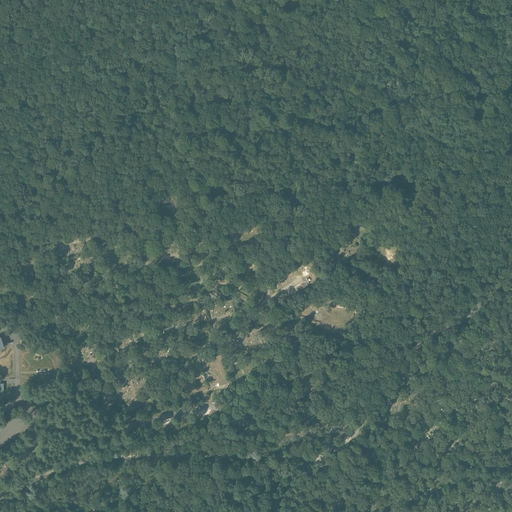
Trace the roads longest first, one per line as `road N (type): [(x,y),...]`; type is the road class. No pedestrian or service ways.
road 1 (unclassified): [(18,330),(24,403),(80,433),(211,406),(281,440),(354,432),(403,358),(478,305),(511,264)]
road 2 (unknown): [(294,278),(287,319),(310,373),(250,390),(233,412)]
